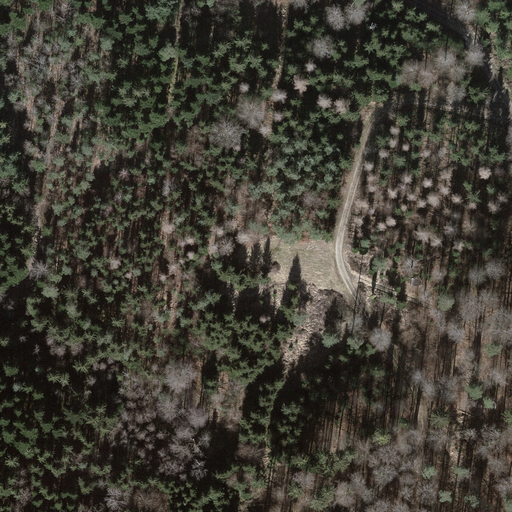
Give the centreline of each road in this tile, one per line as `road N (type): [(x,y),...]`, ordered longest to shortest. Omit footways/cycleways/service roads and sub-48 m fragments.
road 1 (track): [(510,114),(408,95),(382,106),(364,149),(344,219),(346,270),(422,397),(422,435),(360,511)]
road 2 (track): [(0,73),(36,257),(0,299)]
road 3 (track): [(510,114),(466,32),(408,0)]
